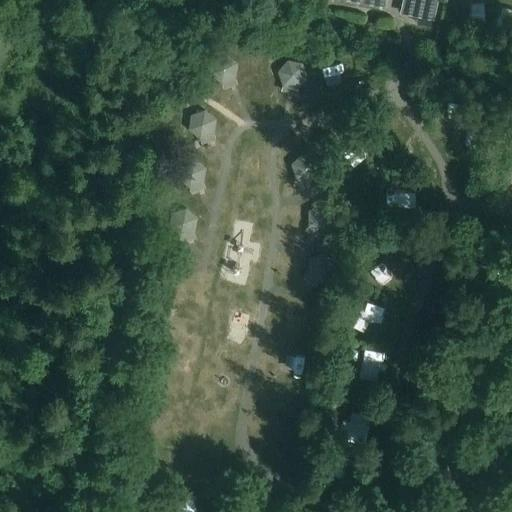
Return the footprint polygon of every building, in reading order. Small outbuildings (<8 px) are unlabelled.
[(404,0),(402,11),(430,17),(433,0),(404,0)] [(307,73),(328,68),(322,43),(301,48),(307,73)] [(239,52),(245,71),(261,66),(256,47),(239,52)] [(208,99),(219,128),(240,120),(228,91),(208,99)] [(384,287),(378,302),(393,308),(399,294),(384,287)]
